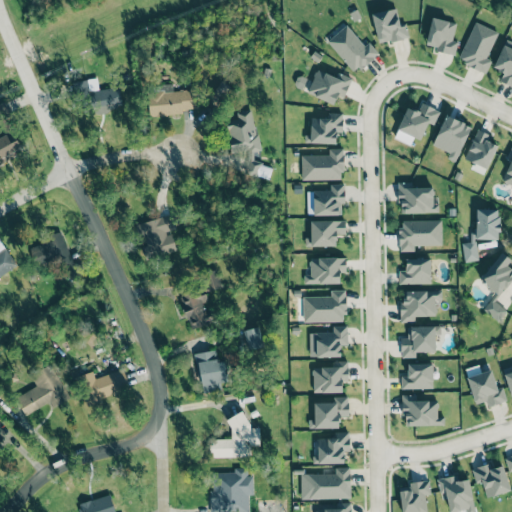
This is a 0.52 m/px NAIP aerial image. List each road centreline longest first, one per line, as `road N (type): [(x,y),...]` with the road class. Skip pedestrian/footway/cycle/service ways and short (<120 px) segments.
road 1 (residential): [(389,80),(369,115),(377,511)]
road 2 (residential): [(163,439),(155,369),(138,319),(67,173)]
road 3 (residential): [(0,211),(100,161),(181,158)]
road 4 (residential): [(67,173),(0,16)]
road 5 (residential): [(15,511),(70,463),(163,439)]
road 6 (residential): [(511,427),(432,453),(377,454)]
road 7 (residential): [(389,80),(428,75),(511,116)]
